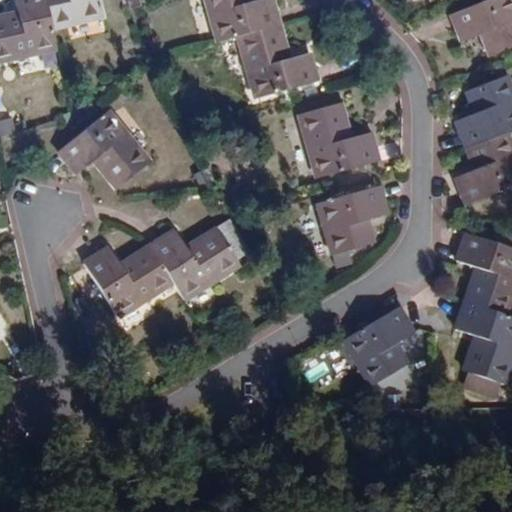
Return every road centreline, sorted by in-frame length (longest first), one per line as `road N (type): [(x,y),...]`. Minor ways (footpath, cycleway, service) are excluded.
road 1 (residential): [(30,210),(70,395),(92,412),(142,417),(397,270),(419,234),(421,97),(404,54),(345,0)]
road 2 (track): [(511,420),(154,435),(142,417)]
road 3 (track): [(154,435),(0,443)]
